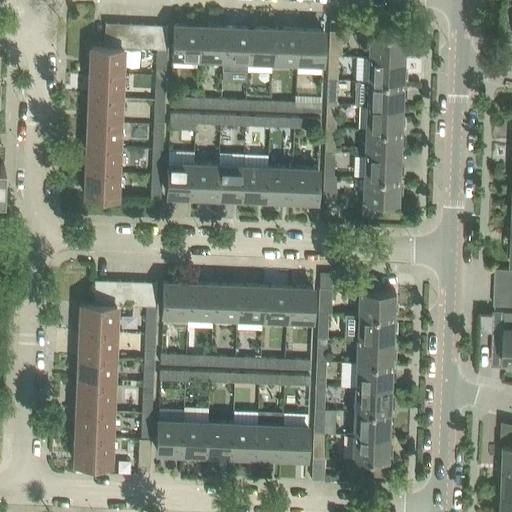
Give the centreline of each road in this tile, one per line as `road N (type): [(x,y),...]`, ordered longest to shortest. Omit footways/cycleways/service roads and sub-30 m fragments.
road 1 (residential): [(452,248),(34,234)]
road 2 (residential): [(440,509),(26,492)]
road 3 (residential): [(26,492),(34,234)]
road 4 (residential): [(34,234),(44,35)]
road 5 (tertiary): [(452,248),(458,63)]
road 6 (tertiary): [(447,389),(452,248)]
road 7 (tertiary): [(440,509),(447,389)]
